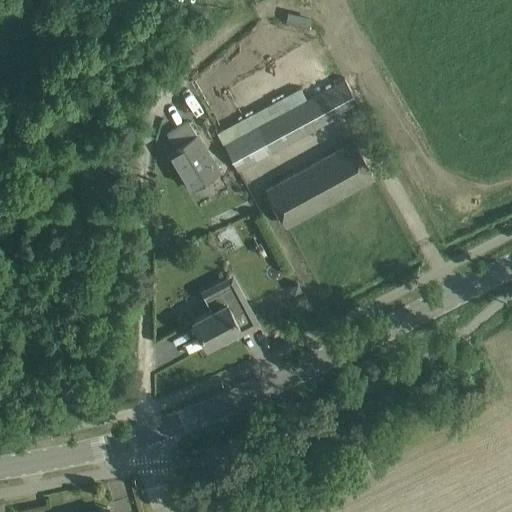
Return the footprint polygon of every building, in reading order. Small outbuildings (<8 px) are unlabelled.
[(344,79),(224,145),(237,169),(358,103),(344,79)] [(195,135),(188,122),(166,135),(174,147),(165,153),(189,192),(221,173),(197,134),(195,135)] [(373,177),(354,142),(266,190),(285,225),(373,177)] [(249,308),(236,283),(204,300),(210,311),(193,320),(207,346),(240,328),(233,316),(249,308)] [(297,284),(289,287),(293,294),(300,290),(297,284)]
